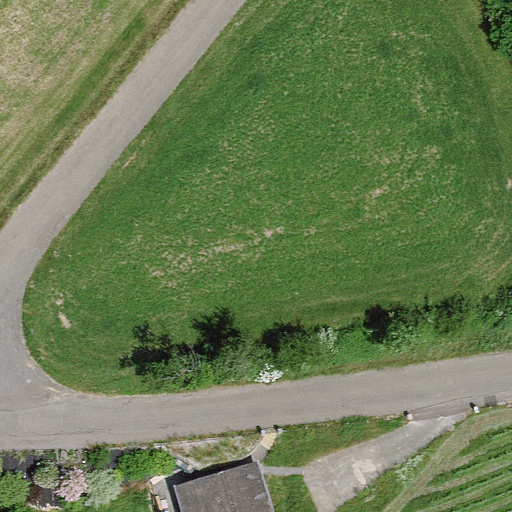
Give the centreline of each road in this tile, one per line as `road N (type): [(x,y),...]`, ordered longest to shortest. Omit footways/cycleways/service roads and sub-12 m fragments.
road 1 (unclassified): [(511,369),(190,419),(0,426)]
road 2 (unclassified): [(0,275),(48,200),(220,0)]
